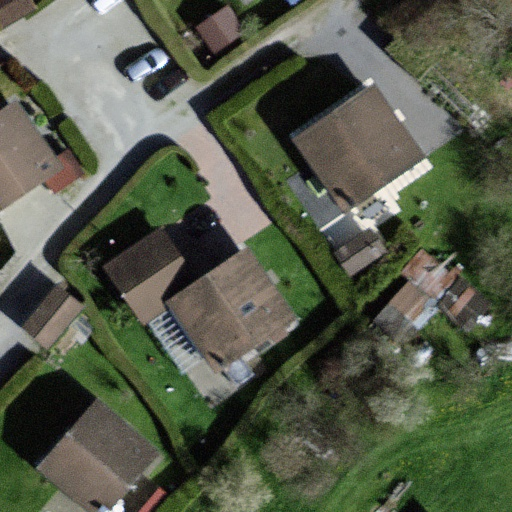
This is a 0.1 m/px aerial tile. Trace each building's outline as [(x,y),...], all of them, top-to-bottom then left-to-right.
[(32,4),(29,0),(0,0),(0,14),(4,21),(32,4)] [(243,30),(229,10),(202,28),(216,48),(243,30)] [(374,88),(299,138),(326,179),(337,172),(356,200),(421,156),(374,88)] [(19,107),(0,119),(0,205),(58,166),(19,107)] [(200,284),(165,234),(109,273),(145,325),(176,304),(218,366),(294,315),(250,251),(200,284)] [(78,306),(57,290),(27,327),(49,344),(78,306)] [(101,403),(43,468),(83,503),(94,491),(110,505),(157,452),(101,403)]
